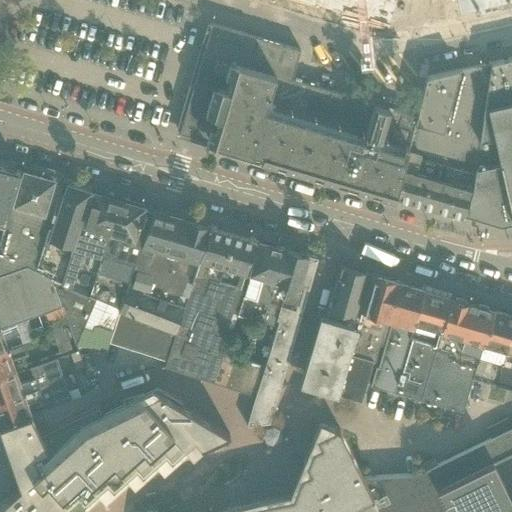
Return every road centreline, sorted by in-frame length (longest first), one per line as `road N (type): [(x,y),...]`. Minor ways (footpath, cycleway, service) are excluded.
road 1 (tertiary): [(511,272),(219,187)]
road 2 (residential): [(218,0),(371,45),(511,15)]
road 3 (tertiary): [(143,165),(0,121)]
